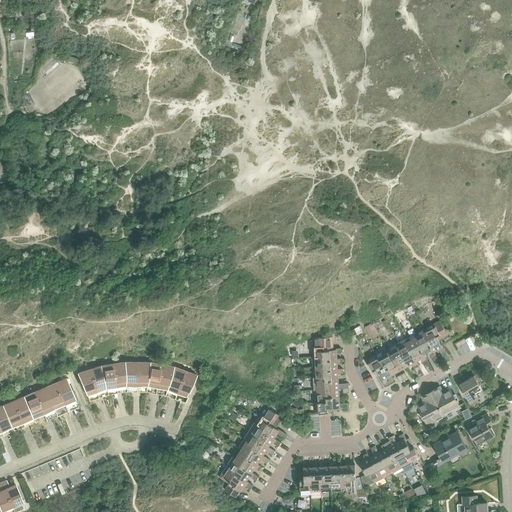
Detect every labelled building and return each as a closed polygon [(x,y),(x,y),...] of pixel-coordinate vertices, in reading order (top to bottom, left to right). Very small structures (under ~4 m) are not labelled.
[(439,320),(424,328),(430,339),(426,341),(432,351),(433,351),(438,349),(443,357),(447,355),(442,345),(441,345),(439,341),(448,336),(439,320)] [(365,327),(371,338),(379,334),(373,323),(365,327)] [(360,325),(350,331),(351,334),(353,336),(363,330),(362,328),(360,325)] [(424,328),(415,333),(421,343),(417,346),(423,356),(424,356),(425,356),(429,353),(432,358),(436,356),(433,351),(432,351),(426,341),(430,339),(424,328)] [(415,333),(406,338),(412,348),(408,350),(414,361),(415,361),(416,361),(420,358),(423,363),(427,361),(424,356),(423,356),(417,346),(421,343),(415,333)] [(315,346),(315,357),(323,356),(324,360),(336,360),(336,358),(336,353),(341,353),(341,348),(334,348),(334,349),(333,349),(332,337),(319,337),(320,346),(315,346)] [(406,338),(398,343),(403,353),(399,355),(406,366),(411,363),(414,368),(418,366),(416,361),(415,361),(414,361),(408,350),(412,348),(406,338)] [(398,343),(387,349),(398,370),(406,366),(399,355),(403,353),(398,343)] [(387,349),(375,355),(381,365),(385,363),(391,374),(398,370),(387,349)] [(381,365),(375,355),(366,360),(368,363),(375,376),(379,374),(381,378),(380,379),(383,385),(388,382),(385,377),(391,374),(385,363),(381,365)] [(313,367),(316,367),(324,366),(324,371),(336,370),(336,368),(337,368),(336,363),(342,363),(342,358),(336,358),(336,360),(324,360),(323,356),(315,357),(312,357),(313,367)] [(116,387),(126,385),(125,362),(113,363),(116,387)] [(126,385),(137,385),(137,362),(125,362),(126,385)] [(137,385),(147,385),(149,362),(137,362),(137,385)] [(147,385),(157,387),(161,364),(149,362),(147,385)] [(106,388),(116,387),(113,363),(101,365),(106,388)] [(157,387),(167,389),(173,367),(161,364),(157,387)] [(96,391),(106,388),(101,365),(89,369),(96,391)] [(316,367),(317,377),(325,377),(325,381),(337,380),(337,373),(342,373),(342,368),(336,368),(336,370),(324,371),(324,366),(316,367)] [(167,389),(176,393),(184,371),(173,367),(167,389)] [(87,395),(96,391),(89,369),(77,373),(87,395)] [(184,371),(176,393),(186,396),(196,375),(184,371)] [(459,383),(470,404),(476,401),(478,405),(480,404),(481,406),(494,399),(490,393),(487,395),(483,388),(481,389),(474,375),(462,381),(459,383)] [(317,377),(317,390),(338,388),(337,380),(325,381),(325,377),(317,377)] [(66,378),(55,383),(64,404),(75,400),(66,378)] [(55,383),(45,387),(54,408),(64,404),(55,383)] [(45,387),(34,392),(43,413),(54,408),(45,387)] [(437,387),(430,391),(442,414),(458,405),(450,389),(441,394),(437,387)] [(317,390),(318,402),(326,402),(326,398),(338,397),(338,388),(317,390)] [(442,414),(430,391),(423,395),(427,402),(418,407),(427,422),(442,414)] [(34,392),(24,396),(33,417),(43,413),(34,392)] [(24,396),(13,400),(22,422),(33,417),(24,396)] [(326,402),(318,402),(319,413),(333,412),(333,408),(338,407),(338,408),(343,408),(343,411),(348,411),(347,403),(339,403),(338,397),(326,398),(326,402)] [(13,400),(3,405),(12,426),(22,422),(13,400)] [(3,405),(0,406),(0,427),(1,431),(12,426),(3,405)] [(286,433),(283,432),(278,428),(277,429),(275,428),(281,419),(271,412),(268,418),(260,413),(255,422),(264,428),(262,432),(272,438),(273,437),(276,433),(283,438),(286,433)] [(233,413),(229,418),(234,421),(238,416),(233,413)] [(492,422),(487,413),(474,420),(476,423),(477,424),(469,429),(477,444),(493,436),(487,425),(492,422)] [(255,422),(249,430),(259,437),(257,440),(267,447),(268,446),(271,442),(278,446),(280,442),(273,437),(272,438),(262,432),(264,428),(255,422),(254,422),(255,422)] [(249,430),(244,439),(253,445),(251,449),(261,455),(262,454),(262,455),(265,450),(272,455),(275,450),(268,446),(267,447),(257,440),(259,437),(249,430)] [(436,445),(444,461),(465,449),(456,432),(449,435),(447,433),(440,437),(443,441),(436,445)] [(401,440),(396,443),(397,443),(395,444),(401,454),(405,452),(409,460),(418,454),(411,442),(407,444),(405,439),(406,439),(403,433),(398,435),(401,440)] [(387,448),(388,448),(387,449),(392,459),(396,457),(401,467),(410,462),(409,460),(405,452),(401,454),(395,444),(397,443),(396,443),(392,435),(388,438),(392,445),(387,448)] [(267,458),(262,455),(262,454),(261,455),(251,449),(253,445),(244,439),(243,439),(238,447),(241,450),(248,454),(246,457),(256,464),(257,463),(260,459),(267,463),(269,459),(267,458)] [(383,450),(379,453),(378,453),(384,464),(387,462),(392,472),(401,467),(396,457),(392,459),(387,449),(388,448),(387,448),(385,443),(380,445),(383,450)] [(374,455),(370,457),(370,458),(369,458),(375,469),(378,467),(383,477),(392,472),(387,462),(384,464),(378,453),(379,453),(375,445),(370,448),(374,455)] [(241,450),(236,458),(242,462),(240,466),(250,473),(251,472),(254,467),(259,470),(261,466),(257,463),(256,464),(246,457),(248,454),(241,450)] [(366,486),(374,482),(383,477),(378,467),(375,469),(369,458),(370,458),(370,457),(367,453),(363,455),(365,460),(359,463),(365,474),(361,476),(366,486)] [(227,464),(230,467),(237,471),(234,474),(245,481),(246,480),(249,476),(256,480),(258,476),(256,475),(251,472),(250,473),(240,466),(242,462),(236,458),(232,456),(227,464)] [(344,465),(334,466),(335,479),(330,479),(331,487),(341,486),(341,478),(345,478),(344,465)] [(355,465),(344,465),(345,478),(341,478),(341,486),(351,486),(351,478),(355,478),(355,465)] [(320,479),(321,487),(321,491),(328,491),(328,487),(331,487),(330,479),(335,479),(334,466),(324,467),(324,479),(320,479)] [(253,485),(250,483),(246,480),(245,481),(234,474),(237,471),(230,467),(226,473),(223,471),(219,477),(229,483),(225,489),(236,496),(243,484),(250,489),(253,485)] [(314,480),(314,467),(303,468),(304,479),(300,480),(300,489),(310,488),(310,480),(314,480)] [(324,467),(314,467),(314,480),(310,480),(310,488),(321,487),(320,479),(324,479),(324,467)] [(15,484),(5,489),(12,506),(22,501),(15,484)] [(414,489),(417,495),(426,492),(422,484),(414,489)] [(5,489),(0,490),(0,507),(1,510),(12,506),(5,489)] [(411,489),(405,492),(408,498),(414,494),(411,489)] [(467,504),(467,510),(467,511),(491,511),(491,509),(487,509),(487,502),(477,503),(476,495),(462,496),(463,504),(467,504)]
